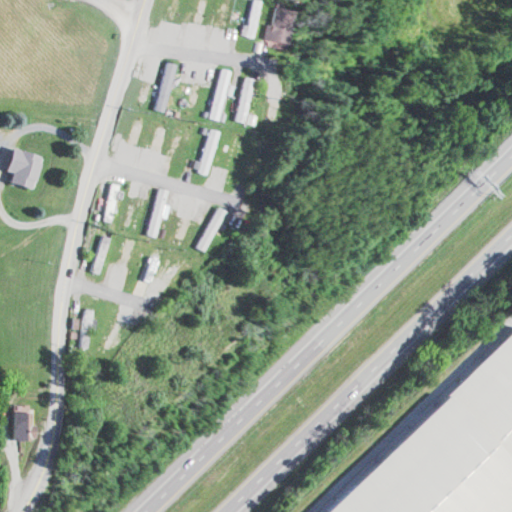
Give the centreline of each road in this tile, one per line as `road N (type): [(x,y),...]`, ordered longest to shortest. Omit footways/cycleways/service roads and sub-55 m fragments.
road 1 (tertiary): [(145,0),(65,259),(50,430),(17,511)]
road 2 (motorway): [(511,152),(143,511)]
road 3 (motorway): [(236,511),(511,244)]
road 4 (residential): [(93,165),(229,199)]
road 5 (residential): [(132,44),(262,62)]
